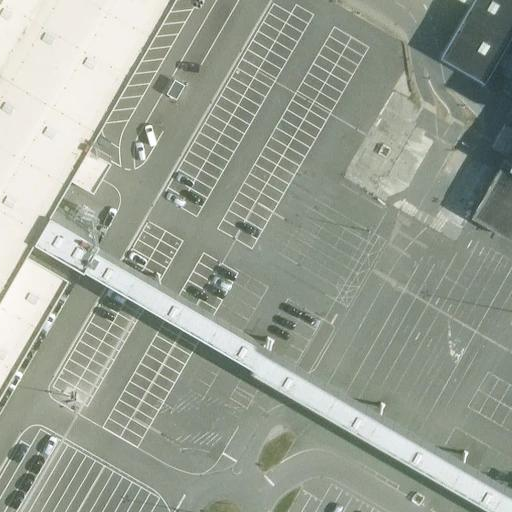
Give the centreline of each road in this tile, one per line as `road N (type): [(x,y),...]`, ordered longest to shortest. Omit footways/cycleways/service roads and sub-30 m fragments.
road 1 (unclassified): [(158,180),(376,303)]
road 2 (unclassified): [(233,485),(263,420),(322,393),(376,303)]
road 3 (unclassified): [(158,180),(40,388)]
road 4 (unclassified): [(263,0),(158,180)]
road 5 (unclassified): [(426,511),(338,464),(301,476),(256,511)]
road 6 (unclassified): [(208,487),(40,388)]
road 7 (unclassified): [(427,68),(463,141),(421,224)]
road 8 (unclassified): [(309,0),(427,68)]
